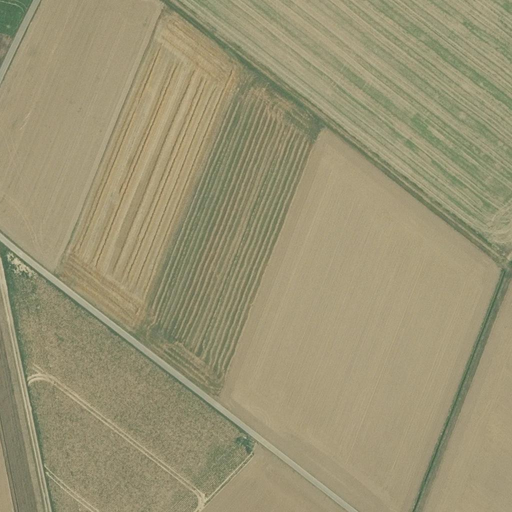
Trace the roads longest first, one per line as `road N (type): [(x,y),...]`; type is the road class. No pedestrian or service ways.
road 1 (track): [(0,236),(351,511)]
road 2 (track): [(165,0),(511,269)]
road 3 (track): [(52,511),(0,240)]
road 4 (track): [(419,511),(511,274)]
